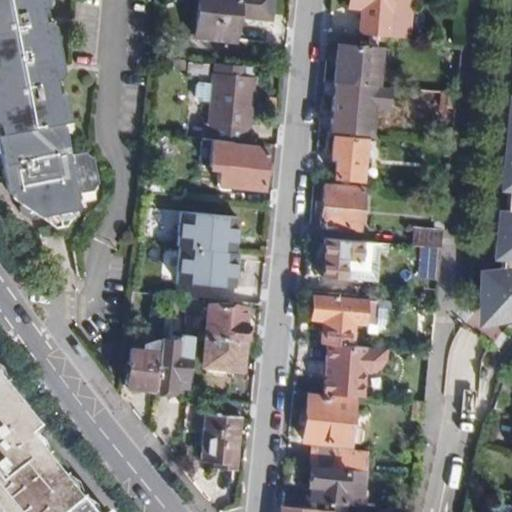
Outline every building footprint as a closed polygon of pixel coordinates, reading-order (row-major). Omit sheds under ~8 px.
[(12,184),(13,188),(46,181),(45,166),(58,163),(57,148),(74,145),(69,118),(75,117),(69,87),(62,89),(59,76),(63,75),(67,68),(59,28),(53,22),(48,23),(45,10),(52,9),(50,0),(0,0),(0,25),(3,38),(0,39),(0,71),(9,69),(12,82),(0,84),(0,123),(1,127),(7,158),(15,157),(18,171),(25,170),(27,181),(12,184)] [(196,0),(193,33),(233,37),(237,12),(269,16),(270,0),(196,0)] [(362,12),(359,36),(380,38),(386,38),(390,0),(350,0),(349,10),(362,12)] [(340,34),(338,47),(379,52),(380,38),(359,36),(340,34)] [(338,47),(334,84),(374,88),(375,88),(379,52),(338,47)] [(211,121),(209,136),(245,139),(246,124),(248,124),(254,72),(214,67),(208,119),(211,121)] [(0,71),(0,84),(12,82),(9,69),(0,71)] [(374,88),(334,84),(330,127),(370,131),(374,88)] [(442,94),(456,95),(457,86),(443,84),(442,94)] [(442,105),(455,107),(456,95),(442,94),(442,105)] [(511,98),(511,99),(502,191),(509,193),(507,214),(499,213),(494,260),(502,261),(502,272),(493,274),(484,283),(480,295),(482,306),(500,322),(505,322),(511,319),(511,98)] [(337,160),(335,180),(360,182),(364,142),(334,139),(331,159),(337,160)] [(220,156),(218,181),(263,186),(268,146),(227,141),(226,157),(220,156)] [(106,177),(101,150),(96,149),(93,146),(83,147),(80,154),(76,155),(74,145),(57,148),(58,163),(45,166),(46,181),(13,188),(13,192),(22,198),(19,203),(21,208),(29,214),(35,213),(37,209),(42,213),(50,210),(56,214),(56,223),(70,220),(86,202),(82,183),(86,181),(92,186),(99,185),(106,177)] [(7,158),(12,184),(27,181),(25,170),(18,171),(15,157),(7,158)] [(161,190),(144,188),(142,206),(154,207),(155,197),(161,198),(161,190)] [(323,189),(319,228),(360,233),(364,193),(323,189)] [(446,196),(433,194),(431,219),(444,220),(446,196)] [(240,214),(180,209),(177,244),(237,249),(240,214)] [(42,213),(56,223),(56,214),(50,210),(42,213)] [(426,249),(441,251),(442,234),(413,231),(412,248),(426,249)] [(361,243),(325,239),(321,278),(358,282),(361,243)] [(179,245),(175,279),(234,285),(237,251),(179,245)] [(424,277),(438,278),(441,251),(426,249),(424,277)] [(326,324),(324,343),(329,344),(347,346),(350,326),(374,328),(376,305),(312,298),(310,322),(326,324)] [(206,333),(242,337),(246,305),(209,301),(206,333)] [(387,306),(376,305),(374,328),(384,329),(387,306)] [(422,337),(432,338),(435,307),(425,306),(422,337)] [(239,366),(242,337),(206,333),(203,362),(239,366)] [(347,346),(329,344),(324,395),(361,399),(364,372),(369,373),(379,368),(386,359),(386,350),(347,346)] [(128,385),(155,388),(159,351),(131,348),(128,385)] [(159,351),(155,388),(172,390),(173,384),(186,385),(189,355),(159,351)] [(511,376),(506,375),(491,411),(504,414),(511,392),(511,376)] [(87,511),(29,440),(40,431),(0,381),(0,511),(87,511)] [(307,398),(303,441),(348,447),(353,403),(307,398)] [(411,435),(422,436),(425,405),(414,404),(411,435)] [(205,409),(200,457),(212,458),(211,465),(236,468),(242,413),(205,409)] [(311,466),(365,472),(366,456),(313,450),(311,466)] [(284,494),(283,507),(325,511),(334,511),(335,504),(363,507),(367,475),(310,470),(307,496),(284,494)] [(475,484),(471,501),(486,504),(489,487),(475,484)]
